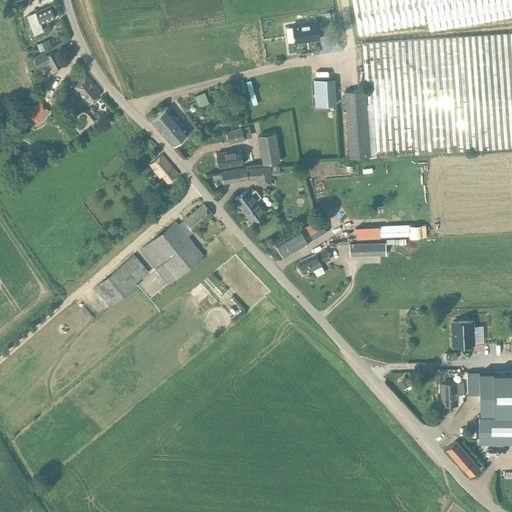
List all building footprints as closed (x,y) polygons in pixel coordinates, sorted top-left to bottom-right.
[(511,0),(352,0),(358,34),(427,22),(429,30),(511,16),(511,0)] [(36,11),(27,14),(34,33),(43,30),(40,22),(55,17),(51,6),(36,11)] [(316,21),(292,24),(295,42),(319,39),(316,21)] [(344,91),(348,157),(370,156),(511,146),(511,32),(362,43),(366,90),(344,91)] [(46,56),(45,54),(35,60),(39,68),(48,63),(52,70),(63,64),(56,50),(46,56)] [(74,101),(80,107),(85,102),(88,105),(102,93),(85,74),(79,79),(83,83),(75,90),(80,96),(74,101)] [(330,79),(314,81),(315,104),(332,103),(331,92),(330,79)] [(26,112),(37,124),(43,119),(42,118),(49,111),(47,108),(43,103),(42,103),(39,100),(26,112)] [(189,132),(167,107),(151,121),(173,146),(189,132)] [(245,139),(242,128),(227,132),(230,143),(245,139)] [(280,162),(275,132),(258,135),(263,165),(280,162)] [(243,164),(240,149),(217,153),(219,168),(243,164)] [(150,165),(168,182),(178,173),(162,155),(150,165)] [(257,179),(258,185),(271,184),(271,165),(247,167),(221,171),(223,184),(249,180),(257,179)] [(235,199),(252,222),(265,212),(256,201),(261,197),(255,189),(251,193),(248,189),(235,199)] [(155,212),(161,207),(154,197),(148,203),(155,212)] [(203,203),(179,224),(188,236),(213,215),(203,203)] [(288,237),(296,250),(309,242),(317,236),(316,234),(324,229),(318,219),(301,229),(288,237)] [(155,268),(169,284),(204,255),(190,239),(191,239),(178,223),(176,220),(139,250),(154,267),(155,268)] [(409,225),(394,226),(380,226),(380,236),(394,236),(409,235),(409,225)] [(356,239),(380,238),(380,236),(380,226),(355,228),(356,239)] [(284,257),(296,250),(288,237),(276,244),(284,257)] [(385,242),(349,244),(350,257),(386,255),(385,242)] [(300,262),(305,273),(322,265),(321,263),(330,259),(325,249),(300,262)] [(100,296),(110,308),(138,285),(136,282),(149,272),(134,254),(92,289),(99,297),(100,296)] [(472,321),(452,321),(453,344),(473,343),(472,321)] [(443,383),(441,383),(442,405),(458,404),(457,393),(463,392),(463,382),(468,382),(467,372),(452,372),(452,380),(442,380),(443,383)] [(511,372),(479,373),(480,414),(511,414),(511,372)] [(511,414),(480,414),(478,414),(478,439),(511,439),(511,414)] [(473,460),(456,440),(446,449),(463,469),(470,477),(480,468),(473,460)]
